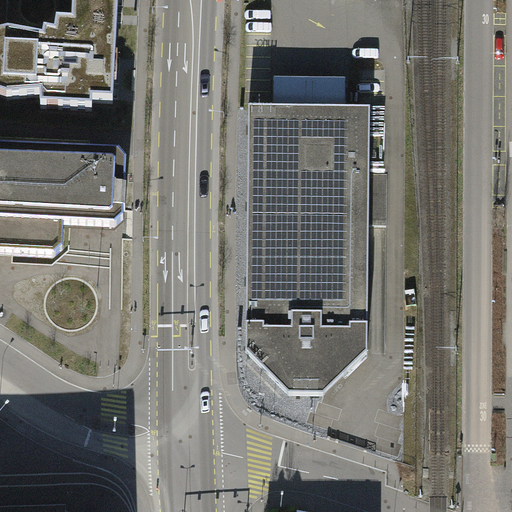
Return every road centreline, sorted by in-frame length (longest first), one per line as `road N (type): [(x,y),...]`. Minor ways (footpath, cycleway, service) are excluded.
road 1 (residential): [(475,448),(478,0)]
road 2 (primary): [(187,444),(192,0)]
road 3 (residential): [(187,444),(417,511)]
road 4 (residential): [(0,367),(46,403),(91,422),(187,444)]
